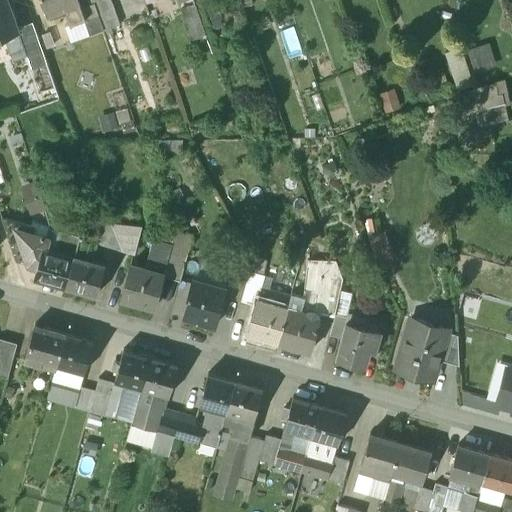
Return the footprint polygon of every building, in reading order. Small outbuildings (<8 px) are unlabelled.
[(7,0),(0,0),(0,37),(18,31),(17,28),(7,0)] [(40,0),(46,14),(47,14),(46,11),(62,5),(63,8),(79,3),(77,0),(40,0)] [(92,0),(93,2),(97,13),(103,30),(119,25),(110,0),(92,0)] [(176,0),(191,44),(207,39),(194,0),(176,0)] [(79,3),(63,8),(69,23),(97,13),(93,2),(80,7),(79,3)] [(17,28),(18,31),(37,87),(53,82),(32,23),(17,28)] [(490,41),(467,49),(475,73),(498,66),(490,41)] [(464,47),(447,51),(454,83),(471,80),(464,47)] [(511,118),(503,82),(470,89),(478,125),(511,118)] [(127,112),(117,114),(120,126),(123,125),(126,135),(135,133),(133,122),(130,123),(127,112)] [(113,114),(97,118),(102,134),(117,129),(113,114)] [(60,178),(37,185),(44,207),(68,200),(60,178)] [(37,185),(24,189),(31,211),(44,207),(37,185)] [(102,245),(117,239),(111,225),(98,195),(84,200),(102,245)] [(45,239),(27,234),(29,226),(1,218),(15,260),(31,264),(37,245),(42,246),(43,247),(45,239)] [(141,228),(124,226),(111,225),(117,239),(122,250),(121,250),(134,254),(141,228)] [(50,228),(29,226),(27,234),(45,239),(43,247),(55,250),(61,231),(50,228)] [(79,236),(61,231),(55,250),(73,255),(79,236)] [(174,234),(169,253),(165,267),(162,278),(178,283),(190,239),(174,234)] [(92,261),(84,259),(90,239),(79,236),(73,255),(64,287),(95,296),(104,264),(92,261)] [(97,241),(90,239),(84,259),(92,261),(97,241)] [(37,245),(31,264),(37,266),(42,246),(37,245)] [(43,247),(42,246),(37,266),(33,279),(64,287),(73,255),(55,250),(43,247)] [(169,253),(150,247),(146,262),(165,267),(169,253)] [(335,260),(307,261),(304,299),(300,312),(319,317),(320,314),(333,317),(334,314),(342,278),(335,260)] [(144,268),(130,264),(120,298),(154,308),(162,278),(165,267),(146,262),(144,268)] [(227,291),(242,295),(248,272),(233,268),(227,291)] [(264,277),(248,272),(242,295),(240,301),(256,306),(258,300),(260,290),(264,277)] [(225,289),(193,280),(188,295),(191,295),(186,315),(199,318),(198,320),(215,325),(225,289)] [(289,298),(260,290),(258,300),(287,308),(289,298)] [(304,299),(290,295),(289,298),(287,308),(278,342),(277,343),(311,352),(319,317),(300,312),(304,299)] [(287,308),(258,300),(256,306),(248,333),(278,342),(287,308)] [(348,318),(334,314),(333,317),(327,343),(339,347),(346,323),(348,318)] [(434,325),(411,318),(397,367),(433,378),(438,361),(446,332),(444,332),(443,335),(432,331),(434,325)] [(381,332),(346,323),(339,347),(335,360),(365,368),(370,350),(375,352),(381,332)] [(64,335),(35,327),(24,363),(54,372),(55,367),(64,335)] [(457,335),(446,332),(438,361),(459,367),(457,335)] [(93,343),(64,335),(55,367),(84,375),(93,343)] [(0,339),(0,375),(7,378),(16,344),(0,339)] [(149,358),(124,351),(120,364),(115,363),(113,372),(118,373),(115,383),(117,383),(115,390),(119,391),(120,388),(125,389),(126,385),(140,390),(149,358)] [(178,366),(149,358),(140,390),(168,397),(169,398),(178,366)] [(80,387),(84,375),(55,367),(54,372),(50,386),(79,394),(80,387)] [(511,371),(501,406),(511,408),(511,371)] [(234,382),(208,375),(199,406),(209,409),(221,412),(219,418),(224,419),(225,414),(234,382)] [(94,391),(112,396),(111,402),(120,405),(125,389),(120,388),(119,391),(115,390),(117,383),(115,383),(98,378),(94,391)] [(262,390),(234,382),(225,414),(237,417),(253,421),(262,390)] [(125,389),(120,405),(135,409),(140,390),(126,385),(125,389)] [(45,402),(74,410),(79,394),(50,386),(45,402)] [(79,394),(74,410),(88,413),(88,412),(94,391),(80,387),(79,394)] [(168,397),(140,390),(135,409),(131,424),(156,431),(158,431),(164,410),(168,397)] [(94,391),(88,412),(105,417),(109,402),(111,402),(112,396),(94,391)] [(319,407),(292,399),(289,410),(285,425),(283,429),(310,437),(319,407)] [(105,417),(131,424),(135,409),(120,405),(111,402),(109,402),(105,417)] [(346,414),(319,407),(310,437),(337,445),(346,414)] [(276,422),(285,425),(289,410),(280,408),(276,422)] [(220,432),(224,419),(219,418),(221,412),(209,409),(204,428),(220,432)] [(179,414),(164,410),(158,431),(156,431),(152,444),(169,449),(173,437),(179,414)] [(195,419),(179,414),(173,437),(189,441),(194,425),(195,419)] [(232,436),(248,440),(248,439),(253,421),(237,417),(232,436)] [(204,428),(194,425),(189,441),(215,449),(220,432),(204,428)] [(310,437),(283,429),(280,440),(264,436),(262,444),(258,459),(299,472),(304,456),(310,437)] [(232,436),(220,432),(215,449),(222,451),(239,455),(243,456),(248,440),(232,436)] [(357,464),(362,466),(370,435),(366,433),(357,464)] [(400,443),(370,435),(362,466),(391,474),(392,472),(400,443)] [(337,445),(310,437),(304,456),(331,465),(333,459),(337,445)] [(239,455),(233,478),(251,483),(258,459),(262,444),(248,439),(248,440),(243,456),(239,455)] [(432,452),(400,443),(392,472),(423,481),(432,452)] [(488,453),(458,445),(450,476),(454,477),(472,482),(479,485),(480,481),(488,453)] [(239,455),(222,451),(209,496),(227,501),(233,478),(239,455)] [(511,485),(511,459),(488,453),(480,481),(507,488),(511,489),(511,485)] [(331,465),(304,456),(299,472),(326,480),(331,465)] [(348,463),(333,459),(331,465),(326,480),(322,494),(338,499),(348,463)] [(362,466),(355,491),(384,499),(391,474),(362,466)] [(421,487),(423,481),(392,472),(391,474),(384,499),(383,503),(412,511),(425,511),(432,491),(421,487)] [(472,482),(454,477),(450,490),(433,485),(432,491),(425,511),(444,511),(446,507),(459,511),(464,492),(469,493),(472,482)] [(502,506),(505,498),(507,488),(480,481),(479,485),(476,495),(475,499),(499,506),(502,506)] [(479,485),(472,482),(469,493),(476,495),(479,485)] [(476,495),(469,493),(464,492),(459,511),(461,511),(471,511),(475,499),(476,495)] [(502,506),(499,506),(497,511),(511,511),(511,499),(505,498),(502,506)] [(497,511),(499,506),(475,499),(471,511),(497,511)]
